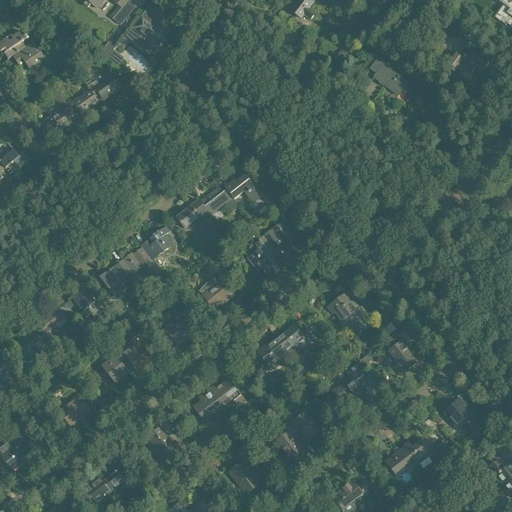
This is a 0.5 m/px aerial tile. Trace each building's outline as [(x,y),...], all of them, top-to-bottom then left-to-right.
[(120,25),(135,7),(126,0),(85,0),(95,8),(101,2),(102,3),(104,0),(113,0),(113,1),(119,7),(111,17),(120,25)] [(297,0),(289,10),(301,19),(304,16),(310,21),(315,14),(309,9),(316,0),(315,0),(297,0)] [(511,0),(500,0),(499,3),(503,5),(494,18),(505,26),(507,24),(511,27),(511,25),(511,0)] [(142,19),(127,37),(133,41),(134,39),(142,46),(144,43),(156,53),(168,37),(168,36),(169,35),(169,32),(166,30),(164,31),(162,32),(156,27),(162,20),(153,14),(146,22),(142,19)] [(13,57),(26,48),(22,43),(27,40),(21,32),(12,38),(11,36),(0,42),(0,51),(1,53),(5,50),(7,52),(4,54),(8,60),(13,57)] [(101,53),(118,65),(124,57),(114,50),(116,46),(110,42),(101,53)] [(26,48),(13,57),(20,68),(25,64),(30,70),(45,59),(34,43),(26,48)] [(483,70),(488,63),(472,52),(467,58),(465,57),(463,59),(456,54),(446,68),(453,73),(456,69),(463,74),(467,69),(472,72),(477,66),(483,70)] [(403,80),(383,65),(373,78),(397,96),(405,86),(412,93),(409,97),(422,111),(432,101),(418,86),(406,78),(406,77),(405,78),(403,80)] [(113,74),(95,87),(91,81),(86,84),(90,91),(95,98),(100,95),(104,100),(122,88),(113,74)] [(71,101),(66,104),(72,113),(77,109),(82,116),(99,104),(95,98),(90,91),(73,103),(71,101)] [(60,112),(45,122),(54,135),(70,124),(69,122),(71,121),(69,118),(74,115),(72,113),(66,104),(59,94),(51,99),(60,112)] [(2,151),(0,152),(0,162),(5,169),(6,170),(8,168),(13,174),(18,170),(30,160),(24,154),(23,154),(21,152),(24,149),(14,138),(11,140),(8,143),(14,151),(7,157),(2,151)] [(225,188),(234,200),(244,193),(253,204),(262,197),(245,175),(236,182),(235,180),(225,188)] [(223,185),(201,202),(211,215),(226,204),(232,212),(239,207),(234,200),(225,188),(223,185)] [(211,215),(201,202),(200,201),(177,219),(185,229),(196,220),(204,230),(216,221),(211,215)] [(67,225),(63,220),(58,223),(63,229),(67,225)] [(259,240),(260,242),(274,259),(279,255),(275,251),(280,248),(278,246),(282,243),(291,255),(300,248),(281,223),(259,240)] [(152,238),(141,247),(152,261),(174,245),(167,235),(170,232),(166,227),(159,232),(157,233),(156,235),(153,236),(152,238)] [(183,231),(178,234),(184,241),(188,238),(183,231)] [(274,259),(260,242),(259,243),(257,240),(253,243),(258,250),(247,258),(261,276),(258,279),(259,280),(270,272),(268,269),(271,267),(271,266),(276,262),(274,259)] [(132,253),(119,264),(128,276),(132,273),(133,274),(142,267),(153,281),(162,274),(152,261),(141,247),(140,247),(142,249),(134,255),(132,253)] [(128,276),(119,264),(100,278),(109,291),(128,276)] [(201,289),(200,292),(205,295),(203,297),(213,310),(225,301),(226,303),(233,297),(222,282),(217,286),(214,280),(212,281),(209,283),(207,284),(205,286),(203,287),(201,289)] [(97,301),(95,303),(85,290),(66,305),(70,310),(77,304),(83,312),(82,313),(86,319),(91,315),(97,322),(107,314),(97,301)] [(346,320),(359,309),(352,301),(349,303),(344,296),(330,307),(342,322),(346,320)] [(66,305),(38,326),(49,340),(59,332),(58,330),(75,317),(70,310),(66,305)] [(359,309),(346,320),(353,329),(351,330),(356,337),(372,325),(366,318),(369,316),(361,307),(359,309)] [(134,311),(126,317),(128,320),(136,314),(134,311)] [(172,323),(164,330),(161,333),(166,340),(170,337),(177,346),(186,338),(185,337),(196,329),(188,318),(176,328),(172,323)] [(21,339),(24,342),(17,347),(28,360),(50,342),(49,340),(38,326),(32,330),(35,334),(29,338),(27,335),(21,339)] [(310,329),(301,336),(294,326),(282,336),(284,338),(279,343),(287,353),(290,358),(317,337),(310,328),(309,329),(310,329)] [(287,353),(279,343),(276,340),(276,339),(258,352),(269,367),(287,353)] [(403,341),(388,352),(396,362),(392,366),(400,376),(416,364),(405,348),(407,346),(403,341)] [(135,346),(117,360),(126,371),(132,367),(137,373),(149,364),(135,346)] [(126,371),(117,360),(115,357),(102,367),(116,384),(129,374),(126,371)] [(364,357),(360,360),(365,366),(369,364),(364,357)] [(0,359),(0,381),(4,387),(15,378),(13,376),(18,372),(11,362),(5,366),(0,359)] [(349,378),(343,383),(331,393),(338,402),(350,392),(360,404),(368,398),(355,380),(365,373),(357,363),(345,373),(349,378)] [(208,391),(223,410),(231,405),(236,411),(246,404),(228,380),(217,389),(215,386),(208,391)] [(212,419),(223,410),(208,391),(201,396),(204,399),(192,408),(205,424),(212,419)] [(60,413),(70,426),(84,415),(85,417),(91,413),(79,398),(60,413)] [(444,414),(456,427),(460,423),(465,428),(473,421),(468,415),(471,413),(459,400),(444,414)] [(305,413),(294,422),(292,420),(287,424),(296,434),(300,431),(308,441),(320,432),(305,413)] [(431,415),(423,421),(432,433),(440,427),(431,415)] [(281,428),(286,435),(276,442),(291,461),(302,452),(293,441),(298,437),(296,434),(287,424),(281,428)] [(9,434),(23,451),(27,448),(33,456),(45,447),(31,430),(25,434),(20,433),(16,428),(10,433),(9,434)] [(180,444),(175,447),(160,428),(147,438),(165,461),(178,452),(182,458),(188,454),(180,444)] [(23,451),(9,434),(0,441),(3,446),(0,448),(0,454),(13,471),(24,463),(18,455),(23,451)] [(403,448),(413,461),(417,466),(428,457),(429,460),(435,455),(423,439),(412,448),(408,442),(402,447),(403,448)] [(413,461),(403,448),(384,462),(394,475),(413,461)] [(237,458),(242,464),(229,474),(246,496),(260,486),(247,469),(252,465),(244,454),(237,458)] [(511,465),(511,464),(505,469),(498,460),(488,468),(505,490),(507,488),(511,493),(511,465)] [(103,483),(115,498),(120,495),(115,488),(128,478),(116,462),(103,473),(108,480),(103,483)] [(115,498),(103,483),(98,476),(80,490),(91,505),(100,498),(107,506),(116,499),(115,498)] [(362,484),(357,488),(353,482),(332,498),(338,506),(335,509),(337,511),(340,511),(342,511),(353,511),(354,511),(355,510),(355,507),(353,505),(352,503),(362,495),(364,498),(369,494),(362,484)] [(378,499),(384,495),(378,488),(373,492),(378,499)] [(210,511),(203,502),(190,511),(210,511)] [(127,511),(131,511),(135,509),(130,503),(125,508),(127,511)] [(174,508),(177,511),(186,511),(180,503),(174,508)]
